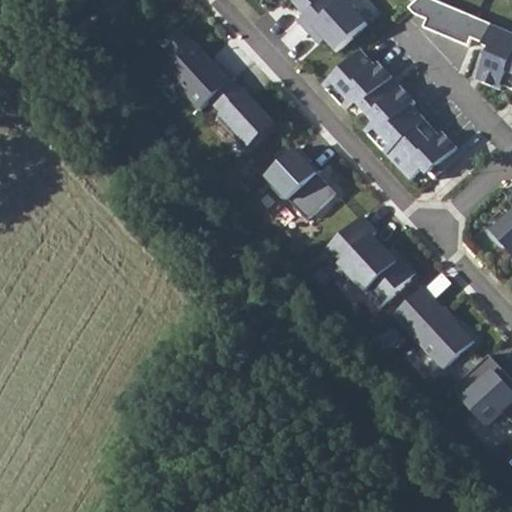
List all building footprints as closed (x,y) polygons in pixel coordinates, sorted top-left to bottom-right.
[(292,0),(306,15),(321,0),(292,0)] [(321,0),(306,15),(298,21),(319,44),(325,39),(338,52),(368,24),(345,0),(344,0),(340,4),(335,0),(321,0)] [(511,33),(432,0),(418,0),(410,8),(416,15),(428,20),(424,28),(470,47),(473,39),(487,45),(486,47),(492,50),(479,81),(501,91),(503,85),(511,89),(511,33)] [(166,71),(202,110),(211,102),(234,81),(236,79),(224,66),(219,71),(196,45),(195,46),(179,29),(163,44),(178,60),(166,71)] [(363,51),(324,87),(347,111),(356,103),(376,124),(367,133),(411,181),(425,168),(436,180),(438,178),(432,172),(459,149),(445,134),(442,137),(413,106),(417,103),(381,64),(377,67),(363,51)] [(234,81),(211,102),(223,115),(220,118),(250,150),(276,126),(234,81)] [(300,148),(266,180),(283,198),(286,196),(309,221),(338,194),(310,165),(312,162),(300,148)] [(511,211),(491,231),(511,252),(511,211)] [(378,233),(364,217),(323,254),(348,281),(353,277),(381,307),(417,275),(394,249),(389,254),(374,237),(378,233)] [(475,342),(425,288),(394,316),(443,371),(475,342)] [(511,378),(490,355),(455,388),(490,426),(505,412),(511,420),(511,378)]
